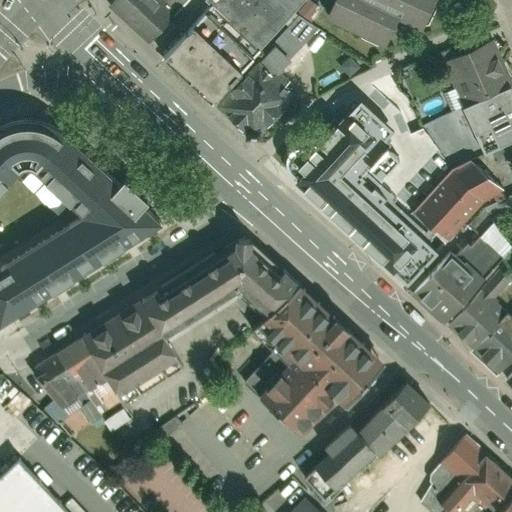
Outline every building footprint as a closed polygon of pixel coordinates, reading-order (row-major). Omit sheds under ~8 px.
[(109,0),(107,2),(150,39),(184,0),(109,0)] [(202,0),(154,51),(210,103),(261,47),(255,42),(208,0),(202,0)] [(208,0),(255,42),(292,0),(208,0)] [(335,0),(329,13),(385,40),(397,13),(422,24),(433,0),(335,0)] [(261,47),(210,103),(234,124),(233,130),(253,130),(253,125),(293,85),(281,74),(286,69),(280,64),(314,29),(298,17),(265,50),(261,47)] [(511,85),(492,43),(447,63),(467,105),(511,85)] [(511,140),(511,87),(511,85),(467,105),(463,107),(485,153),(511,140)] [(299,181),(410,286),(439,254),(389,206),(394,200),(383,190),(409,161),(391,145),(403,134),(360,95),(311,148),(305,146),(298,144),(292,145),(286,147),(280,152),(278,158),(277,165),(279,172),(283,178),(288,181),(295,181),(299,181)] [(0,264),(0,321),(0,322),(161,222),(142,202),(145,199),(117,173),(114,176),(68,130),(61,125),(54,120),(48,116),(40,114),(31,114),(23,115),(14,116),(3,121),(0,123),(0,188),(22,165),(26,163),(30,163),(34,164),(85,210),(0,264)] [(442,240),(478,202),(498,189),(471,161),(450,176),(413,218),(442,240)] [(411,295),(434,316),(507,237),(482,214),(469,228),(474,233),(466,241),(452,256),(450,254),(411,295)] [(227,299),(256,329),(300,284),(246,230),(230,228),(134,291),(166,340),(227,299)] [(460,342),(493,304),(489,301),(509,278),(492,263),(439,323),(460,342)] [(379,360),(300,284),(256,329),(268,340),(239,370),(299,427),(333,392),(341,399),(379,360)] [(166,340),(134,291),(76,328),(90,351),(115,389),(173,351),(166,340)] [(493,304),(460,342),(496,373),(511,355),(511,305),(504,314),(493,304)] [(90,351),(76,328),(29,356),(58,403),(81,389),(67,366),(90,351)] [(511,368),(503,378),(511,385),(511,368)] [(399,377),(350,429),(370,447),(376,453),(388,441),(425,402),(399,377)] [(350,429),(305,472),(324,492),(370,447),(350,429)] [(437,511),(511,511),(511,473),(471,439),(421,498),(437,511)] [(70,511),(17,456),(0,472),(0,511),(70,511)] [(284,511),(322,511),(304,493),(284,511)]
